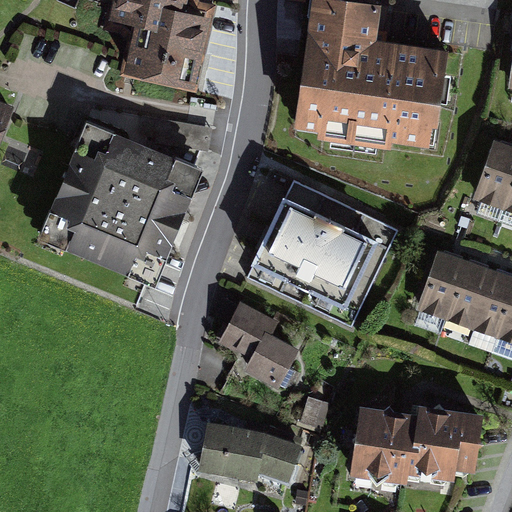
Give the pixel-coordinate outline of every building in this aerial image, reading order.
[(133,22),(123,66),(200,83),(218,0),(107,0),(104,15),(133,22)] [(383,13),(309,4),(294,140),(440,157),(451,61),(379,53),(383,13)] [(0,125),(12,96),(0,91),(0,125)] [(203,181),(85,132),(37,246),(155,295),(203,181)] [(511,144),(494,138),(473,198),(511,211),(511,144)] [(399,233),(293,184),(247,283),(352,332),(399,233)] [(511,274),(438,249),(416,309),(511,342),(511,274)] [(280,325),(241,307),(225,350),(255,365),(250,376),(280,395),(303,360),(276,341),(280,325)] [(417,417),(360,407),(349,473),(407,483),(409,467),(474,477),(484,414),(419,403),(417,417)] [(269,430),(208,418),(199,472),(260,483),(261,468),(290,478),(303,447),(269,430)]
